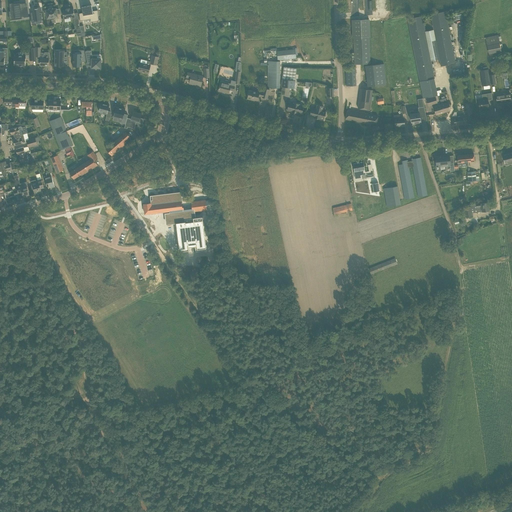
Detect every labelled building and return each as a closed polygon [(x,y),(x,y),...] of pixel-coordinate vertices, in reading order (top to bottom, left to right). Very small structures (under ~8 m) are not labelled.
[(10,11),(9,11),(9,16),(14,15),(15,19),(21,18),(21,16),(23,15),(24,17),(28,17),(27,8),(20,9),(20,4),(20,3),(14,3),(13,3),(9,3),(10,11)] [(83,13),(79,13),(80,21),(90,19),(91,22),(98,21),(98,10),(92,11),(91,5),(82,7),(83,13)] [(41,12),(40,7),(33,8),(33,12),(31,12),(32,24),(36,23),(35,20),(41,19),(41,17),(43,17),(42,12),(41,12)] [(49,9),(46,10),(47,19),(55,17),(56,23),(62,22),(60,13),(57,14),(56,8),(53,9),(52,8),(49,8),(49,9)] [(69,8),(66,8),(66,9),(63,10),(64,18),(75,17),(73,8),(70,9),(69,8)] [(435,78),(434,77),(437,77),(436,72),(434,73),(431,61),(440,59),(441,66),(447,65),(455,61),(446,11),(431,14),(434,29),(426,31),(422,15),(408,18),(424,98),(437,95),(434,78),(435,78)] [(354,64),(360,64),(370,63),(369,37),(370,37),(369,19),(351,20),(352,37),(353,37),(354,64)] [(73,41),(74,44),(78,43),(76,34),(68,35),(69,41),(73,41)] [(52,41),(53,44),(65,42),(64,35),(50,38),(50,42),(52,41)] [(489,54),(501,51),(498,35),(485,38),(489,54)] [(36,47),(36,57),(36,58),(36,63),(36,62),(40,62),(40,65),(48,65),(48,59),(50,59),(49,52),(48,52),(45,52),(45,53),(40,53),(40,47),(36,47)] [(0,64),(4,64),(4,62),(8,62),(8,49),(3,48),(3,51),(0,50),(0,64)] [(277,51),(278,60),(296,58),(295,49),(277,51)] [(73,52),(73,66),(74,66),(80,66),(80,61),(86,62),(84,50),(81,50),(81,54),(74,53),(74,52),(73,52)] [(91,50),(85,51),(87,62),(90,62),(92,62),(92,67),(92,68),(93,68),(94,68),(101,68),(101,59),(96,59),(96,57),(92,57),(92,55),(91,50)] [(55,55),(55,62),(57,62),(57,66),(63,66),(63,65),(63,59),(68,59),(67,52),(64,52),(59,52),(59,55),(55,55)] [(14,55),(14,65),(19,65),(19,66),(23,66),(23,65),(25,65),(26,56),(18,55),(17,54),(15,55),(14,55)] [(158,60),(158,57),(152,56),(151,62),(147,61),(146,64),(140,63),(139,66),(138,71),(139,70),(144,72),(148,73),(151,63),(157,65),(158,60)] [(491,62),(493,67),(500,64),(498,59),(491,62)] [(280,62),(268,62),(268,88),(279,88),(280,62)] [(368,86),(386,84),(384,64),(366,66),(368,86)] [(282,79),(281,87),(294,88),(295,80),(296,69),(284,67),(282,79)] [(346,86),(351,86),(356,85),(355,67),(346,68),(346,86)] [(490,85),(488,69),(480,70),(483,86),(490,85)] [(200,86),(203,77),(197,75),(196,77),(191,76),(192,74),(188,73),(186,80),(186,79),(190,80),(189,83),(200,86)] [(220,86),(218,91),(222,91),(222,92),(225,92),(228,93),(229,89),(233,90),(234,86),(235,85),(235,83),(235,81),(232,81),(231,83),(221,81),(220,83),(220,86)] [(248,90),(247,95),(248,96),(247,99),(251,100),(252,99),(257,101),(259,95),(262,96),(262,97),(267,99),(269,89),(264,88),(263,93),(257,91),(256,92),(248,90)] [(357,109),(370,110),(373,90),(360,88),(357,109)] [(511,101),(510,96),(510,92),(496,94),(497,104),(511,101)] [(478,103),(479,109),(489,108),(488,101),(487,93),(475,95),(476,103),(478,103)] [(437,96),(435,96),(427,99),(429,105),(439,102),(437,96)] [(442,99),(440,100),(441,104),(443,112),(450,110),(448,102),(447,102),(446,98),(445,98),(444,96),(441,97),(442,99)] [(15,107),(16,100),(11,100),(11,98),(5,97),(5,102),(4,105),(12,105),(12,107),(15,107)] [(20,100),(16,100),(15,107),(19,107),(19,105),(26,106),(27,98),(20,98),(20,100)] [(32,105),(32,108),(43,109),(43,105),(43,100),(37,100),(35,100),(32,100),(32,105)] [(49,100),(49,105),(49,109),(61,109),(61,101),(49,100)] [(82,101),(82,106),(86,106),(87,106),(86,115),(92,115),(92,111),(92,101),(82,101)] [(293,112),(297,113),(302,114),(303,109),(304,106),(300,105),(300,104),(294,102),(293,103),(289,102),(287,110),(293,112)] [(439,102),(433,104),(434,106),(436,114),(443,112),(441,104),(440,104),(439,102)] [(101,103),(100,103),(99,107),(99,108),(100,108),(99,111),(101,112),(101,113),(106,114),(107,114),(109,105),(101,103)] [(309,116),(314,117),(316,117),(316,118),(320,119),(320,118),(324,119),(324,116),(326,115),(325,114),(326,111),(322,110),(323,106),(317,105),(316,109),(312,108),(309,116)] [(413,110),(410,111),(410,114),(411,122),(412,122),(413,124),(421,122),(420,115),(421,115),(422,117),(426,116),(424,106),(418,107),(418,111),(414,112),(413,110)] [(114,111),(113,116),(114,117),(122,119),(121,123),(125,124),(127,118),(128,115),(124,114),(125,109),(116,107),(115,111),(114,111)] [(347,110),(345,119),(376,125),(378,116),(368,114),(369,113),(347,109),(347,110)] [(125,124),(124,128),(127,128),(128,125),(130,126),(130,127),(134,129),(136,122),(142,124),(144,119),(141,118),(142,114),(133,111),(131,119),(127,118),(125,124)] [(466,114),(452,116),(453,126),(467,124),(467,119),(466,114)] [(399,115),(394,116),(395,127),(404,126),(404,118),(399,118),(399,115)] [(61,150),(72,146),(73,145),(70,136),(68,137),(60,116),(49,121),(61,150)] [(14,134),(15,136),(28,133),(26,126),(22,127),(21,126),(10,129),(12,134),(14,134)] [(131,137),(127,134),(126,131),(106,149),(112,156),(125,144),(124,143),(131,137)] [(16,139),(13,140),(15,145),(20,144),(23,143),(27,141),(27,140),(25,134),(23,134),(20,135),(15,136),(16,139)] [(27,154),(31,153),(30,151),(29,151),(25,152),(24,148),(24,147),(21,148),(16,149),(17,154),(20,154),(21,156),(26,155),(27,154)] [(79,166),(84,174),(97,165),(95,161),(98,159),(93,151),(88,155),(90,159),(79,166)] [(503,155),(502,155),(504,160),(505,164),(509,162),(510,164),(511,163),(511,152),(503,155)] [(24,164),(29,163),(33,161),(31,153),(27,154),(26,155),(21,156),(19,157),(21,162),(23,161),(24,164)] [(474,154),(457,155),(458,163),(474,161),(474,154)] [(57,173),(63,170),(57,155),(51,158),(57,173)] [(438,167),(438,166),(440,166),(450,165),(450,169),(454,168),(453,161),(450,161),(449,156),(445,157),(445,155),(444,155),(443,156),(443,155),(435,156),(436,166),(437,166),(437,167),(438,167)] [(398,165),(399,169),(405,199),(414,197),(409,168),(413,167),(418,197),(427,195),(421,162),(420,157),(411,159),(412,161),(408,161),(407,160),(402,161),(402,164),(398,165)] [(12,170),(10,162),(10,164),(7,165),(6,161),(0,163),(2,170),(3,171),(3,174),(4,177),(6,176),(7,175),(7,174),(6,172),(8,171),(9,173),(12,172),(12,170)] [(357,162),(352,163),(354,172),(355,172),(356,177),(356,176),(362,175),(365,175),(365,172),(363,161),(359,162),(357,163),(357,162)] [(81,175),(84,174),(79,166),(69,172),(74,179),(81,174),(81,175)] [(369,171),(365,172),(365,175),(366,178),(374,177),(373,170),(369,171)] [(475,171),(467,172),(467,182),(479,181),(478,176),(476,176),(475,171)] [(51,174),(51,173),(49,173),(49,172),(47,173),(48,175),(44,176),(45,181),(47,186),(47,185),(48,188),(55,186),(53,182),(51,174)] [(18,177),(14,178),(16,186),(17,189),(19,195),(18,193),(22,192),(23,197),(29,196),(28,191),(27,186),(24,187),(23,184),(20,185),(20,183),(18,177)] [(35,180),(30,182),(31,186),(32,185),(33,189),(35,194),(42,192),(41,189),(44,188),(42,183),(42,179),(38,180),(35,181),(35,180)] [(400,204),(397,186),(384,188),(387,207),(400,204)] [(371,193),(357,197),(358,203),(373,200),(371,193)] [(385,211),(382,195),(375,196),(377,212),(385,211)] [(151,203),(143,204),(145,214),(158,212),(169,211),(169,213),(170,213),(167,213),(168,221),(169,221),(169,224),(176,223),(178,237),(180,251),(189,250),(188,247),(195,246),(196,251),(199,251),(199,249),(206,248),(204,232),(202,217),(195,217),(195,211),(207,210),(206,210),(211,209),(209,200),(205,200),(191,202),(192,209),(183,210),(183,209),(183,206),(183,204),(181,204),(180,198),(153,201),(152,200),(150,200),(151,203)] [(488,202),(476,204),(477,212),(484,211),(489,210),(488,202)] [(351,203),(333,208),(334,214),(346,212),(350,211),(353,210),(351,203)] [(395,258),(369,268),(371,274),(397,264),(395,258)]
